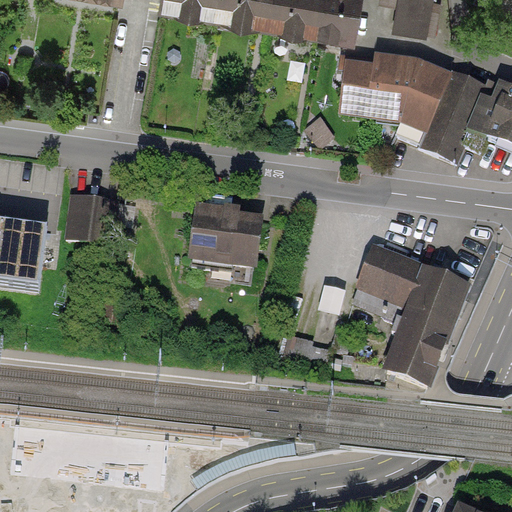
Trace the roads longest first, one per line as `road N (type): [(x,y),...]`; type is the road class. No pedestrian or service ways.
road 1 (residential): [(0,141),(511,212)]
road 2 (residential): [(485,372),(447,434),(400,474),(236,511)]
